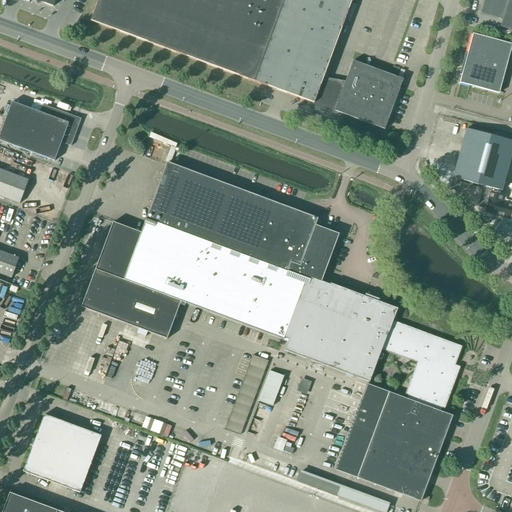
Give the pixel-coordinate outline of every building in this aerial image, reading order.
[(237,76),(264,0),(98,0),(90,22),(237,76)] [(264,0),(237,76),(267,87),(313,104),(315,100),(336,107),(334,111),(384,130),(400,88),(402,89),(403,85),(401,84),(403,80),(353,61),(344,86),(323,79),(352,1),(357,3),(357,0),(264,0)] [(481,12),(480,14),(482,15),(483,14),(502,20),(500,28),(511,30),(511,0),(484,0),(481,12)] [(499,94),(511,45),(511,44),(473,34),(464,66),(462,65),(461,71),(463,71),(459,83),(499,94)] [(39,113),(12,103),(0,134),(0,141),(54,162),(61,143),(71,147),(79,125),(75,117),(42,105),(39,113)] [(502,192),(511,153),(511,141),(466,129),(453,178),(491,189),(489,200),(488,199),(485,213),(503,218),(507,205),(498,202),(501,192),(502,192)] [(152,132),(150,137),(176,148),(178,143),(152,132)] [(339,235),(315,226),(317,219),(167,163),(141,233),(113,223),(81,308),(167,340),(181,302),(283,341),(284,339),(288,340),(284,351),(369,383),(382,350),(417,363),(405,395),(408,396),(406,400),(366,385),(334,470),(420,502),(452,417),(440,412),(442,408),(444,409),(457,374),(452,373),(461,348),(392,322),(397,309),(330,285),(329,286),(321,282),(339,235)] [(0,196),(19,204),(28,181),(0,170),(0,196)] [(0,274),(11,278),(18,259),(0,252),(0,274)] [(243,433),(268,360),(252,355),(227,428),(243,433)] [(272,407),(283,377),(269,371),(258,402),(272,407)] [(80,493),(101,437),(44,415),(23,472),(80,493)] [(142,429),(164,434),(167,422),(145,417),(142,429)] [(277,438),(272,436),(269,444),(274,446),(273,449),(282,453),(283,452),(292,455),(294,449),(285,446),(286,441),(277,437),(277,438)] [(381,511),(387,511),(391,503),(300,472),(296,483),(381,511)] [(58,511),(9,494),(2,511),(58,511)]
